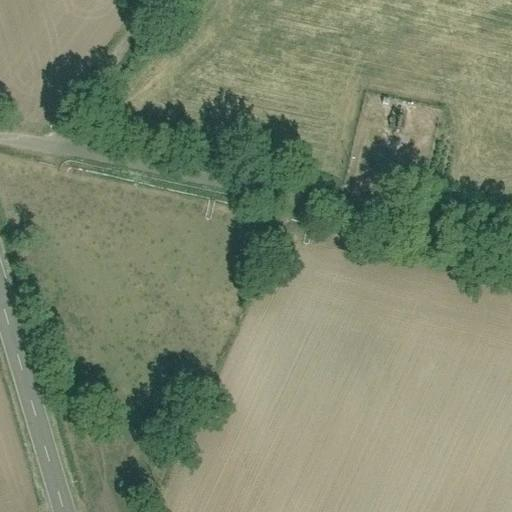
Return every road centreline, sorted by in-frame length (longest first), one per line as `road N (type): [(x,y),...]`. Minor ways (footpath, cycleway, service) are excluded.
road 1 (residential): [(0,137),(511,252)]
road 2 (tertiary): [(0,298),(61,511)]
